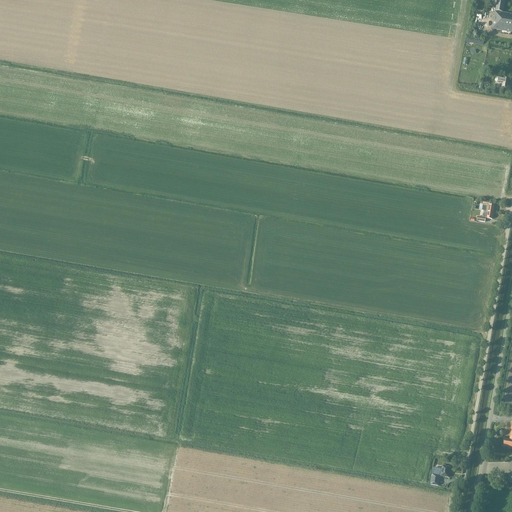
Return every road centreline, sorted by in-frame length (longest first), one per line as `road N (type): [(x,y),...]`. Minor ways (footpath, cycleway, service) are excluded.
road 1 (unclassified): [(511,205),(456,511)]
road 2 (unclassified): [(472,511),(511,298)]
road 3 (track): [(120,511),(0,490)]
